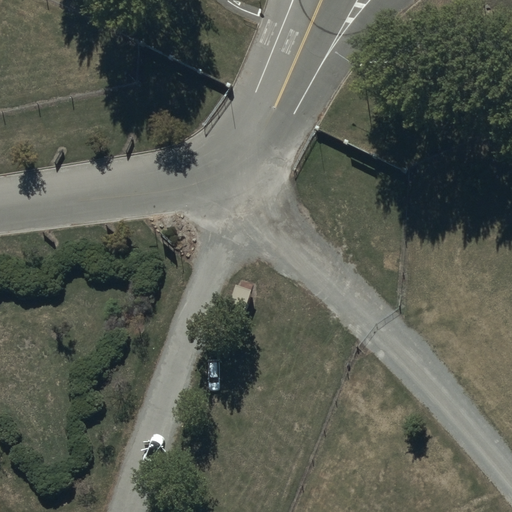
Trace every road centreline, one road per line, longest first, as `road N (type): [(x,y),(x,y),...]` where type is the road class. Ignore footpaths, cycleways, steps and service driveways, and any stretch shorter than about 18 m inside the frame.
road 1 (track): [(224,170),(380,326),(511,496)]
road 2 (track): [(224,170),(212,256),(121,511)]
road 3 (primary): [(343,26),(273,109),(299,0)]
